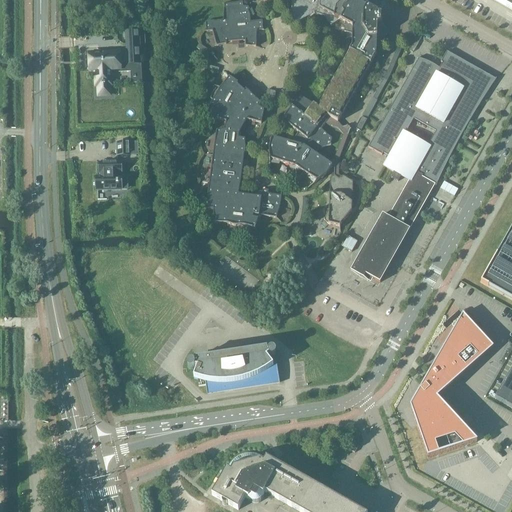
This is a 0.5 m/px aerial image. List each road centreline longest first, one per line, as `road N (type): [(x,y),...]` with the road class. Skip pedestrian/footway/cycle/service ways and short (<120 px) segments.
road 1 (secondary): [(87,445),(47,271),(40,0)]
road 2 (unclassified): [(363,393),(511,139)]
road 3 (unclassified): [(87,445),(301,412),(363,393)]
